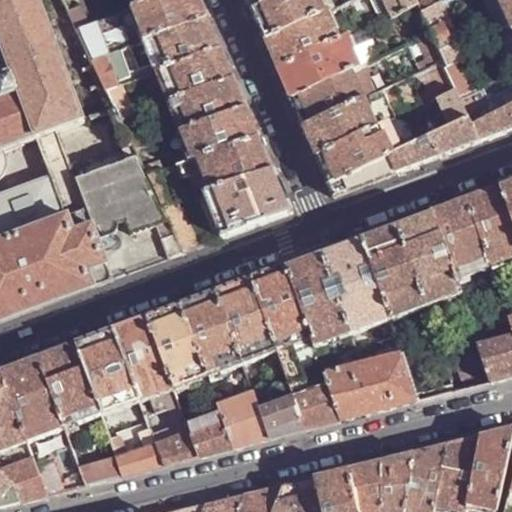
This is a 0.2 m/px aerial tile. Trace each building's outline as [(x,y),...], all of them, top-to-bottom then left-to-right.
[(0,0),(0,179),(2,177),(6,169),(5,160),(3,153),(38,140),(58,132),(85,122),(68,75),(47,21),(39,0),(0,0)] [(64,0),(39,0),(47,21),(70,12),(65,0),(64,0)] [(132,3),(134,9),(141,7),(138,0),(132,3)] [(134,9),(132,10),(146,43),(209,20),(200,0),(199,0),(159,0),(141,7),(134,9)] [(247,0),(250,4),(254,14),(283,0),(247,0)] [(261,30),(267,43),(325,16),(318,0),(283,0),(254,14),(261,30)] [(372,0),(383,23),(393,19),(384,0),(372,0)] [(416,0),(384,0),(393,19),(410,11),(419,6),(416,0)] [(429,0),(416,0),(419,6),(423,14),(433,8),(429,0)] [(484,0),(502,39),(511,33),(511,28),(499,0),(484,0)] [(511,0),(499,0),(511,28),(511,0)] [(82,6),(70,12),(79,30),(90,25),(82,6)] [(419,6),(410,11),(423,38),(432,34),(423,14),(419,6)] [(433,8),(423,14),(432,34),(444,62),(441,63),(445,70),(458,63),(461,61),(436,7),(433,8)] [(146,43),(132,10),(90,25),(79,30),(94,63),(107,57),(146,43)] [(108,92),(95,65),(94,63),(79,30),(70,12),(47,21),(68,75),(75,73),(93,120),(111,113),(114,124),(121,140),(125,151),(134,147),(122,121),(117,112),(113,103),(108,92)] [(361,30),(374,24),(371,17),(368,18),(365,12),(355,17),(361,30)] [(279,72),(343,42),(334,21),(330,13),(325,16),(267,43),(275,61),(279,72)] [(334,21),(343,42),(347,40),(354,37),(345,16),(334,21)] [(146,43),(158,74),(159,74),(221,50),(213,30),(209,20),(146,43)] [(423,38),(418,41),(430,69),(441,63),(444,62),(432,34),(423,38)] [(287,89),(292,101),(352,74),(361,70),(347,40),(343,42),(279,72),(287,89)] [(221,50),(159,74),(170,103),(171,103),(234,80),(226,61),(221,50)] [(107,57),(94,63),(95,65),(108,92),(120,87),(107,57)] [(430,69),(423,72),(435,102),(438,101),(455,92),(445,70),(441,63),(430,69)] [(458,99),(472,91),(458,63),(445,70),(455,92),(458,99)] [(511,106),(511,70),(472,91),(458,99),(468,120),(472,127),(511,106)] [(300,118),(305,131),(364,101),(352,74),(292,101),(300,118)] [(234,80),(171,103),(184,134),(248,110),(239,91),(234,80)] [(126,97),(123,87),(120,87),(108,92),(113,103),(126,97)] [(383,91),(364,101),(377,131),(396,121),(383,91)] [(438,101),(451,128),(468,120),(458,99),(455,92),(438,101)] [(312,146),(318,159),(377,131),(364,101),(305,131),(312,146)] [(326,177),(330,188),(390,158),(403,152),(430,139),(451,128),(438,101),(435,102),(396,121),(377,131),(318,159),(326,177)] [(511,106),(472,127),(480,144),(511,131),(511,106)] [(130,107),(117,112),(122,121),(133,118),(133,117),(130,107)] [(195,161),(198,160),(261,140),(253,122),(248,110),(184,134),(193,157),(195,161)] [(133,118),(122,121),(134,147),(137,153),(147,148),(133,118)] [(464,149),(480,144),(472,127),(468,120),(451,128),(430,139),(440,158),(464,149)] [(77,182),(58,132),(38,140),(52,178),(66,217),(87,209),(77,182)] [(440,158),(430,139),(403,152),(390,158),(398,175),(422,166),(440,158)] [(267,154),(261,140),(198,160),(211,193),(275,172),(267,154)] [(52,178),(0,196),(0,323),(6,321),(114,281),(95,231),(100,229),(102,236),(104,238),(109,240),(116,238),(118,235),(120,230),(127,227),(133,240),(159,229),(171,257),(180,253),(162,209),(148,177),(145,169),(141,158),(77,182),(87,209),(66,217),(52,178)] [(330,188),(335,198),(372,184),(398,175),(390,158),(330,188)] [(190,163),(177,167),(183,182),(186,181),(190,187),(197,197),(205,195),(211,193),(198,160),(195,161),(190,163)] [(145,169),(148,177),(161,172),(165,171),(162,163),(145,169)] [(162,209),(175,204),(161,172),(148,177),(162,209)] [(282,188),(275,172),(211,193),(205,195),(224,240),(293,214),(282,188)] [(511,184),(501,189),(511,220),(511,184)] [(468,202),(491,267),(511,259),(511,220),(501,189),(480,197),(468,202)] [(179,202),(175,204),(162,209),(180,253),(202,248),(179,202)] [(433,214),(456,281),(491,267),(468,202),(447,209),(433,214)] [(398,227),(426,308),(461,295),(456,281),(433,214),(413,222),(398,227)] [(363,241),(391,321),(426,308),(398,227),(376,236),(363,241)] [(338,250),(322,256),(351,336),(391,321),(363,241),(338,250)] [(303,264),(288,269),(313,340),(316,349),(351,336),(322,256),(303,264)] [(511,259),(491,267),(499,289),(511,283),(511,259)] [(278,354),(313,340),(288,269),(266,277),(253,282),(278,354)] [(234,289),(218,295),(244,367),(278,354),(253,282),(234,289)] [(209,380),(244,367),(218,295),(196,303),(183,308),(209,380)] [(461,295),(426,308),(431,324),(431,325),(466,312),(461,295)] [(175,392),(209,380),(183,308),(164,316),(149,321),(175,392)] [(132,328),(115,334),(141,404),(175,392),(149,321),(132,328)] [(78,348),(103,417),(141,404),(115,334),(102,339),(78,348)] [(511,338),(479,347),(484,363),(487,373),(492,385),(511,379),(511,338)] [(316,349),(313,340),(278,354),(294,398),(309,392),(303,375),(304,372),(316,368),(322,366),(322,365),(316,349)] [(354,345),(356,352),(358,351),(363,349),(362,346),(357,343),(354,345)] [(461,345),(449,350),(466,391),(477,389),(461,345)] [(57,356),(41,362),(66,430),(103,417),(78,348),(57,356)] [(404,407),(419,403),(415,391),(403,356),(363,366),(380,414),(404,407)] [(3,376),(28,445),(66,430),(41,362),(20,370),(3,376)] [(363,418),(380,414),(363,366),(326,376),(329,385),(343,423),(363,418)] [(0,377),(0,455),(28,445),(3,376),(0,377)] [(450,380),(415,391),(419,403),(456,394),(450,380)] [(327,427),(343,423),(329,385),(309,392),(294,398),(306,432),(327,427)] [(175,392),(141,404),(146,419),(181,407),(175,392)] [(258,445),(271,442),(260,411),(253,395),(219,407),(222,414),(236,451),(258,445)] [(260,411),(271,442),(292,436),(306,432),(294,398),(260,411)] [(146,419),(141,404),(103,417),(108,433),(118,430),(147,420),(146,419)] [(221,454),(236,451),(222,414),(187,425),(191,434),(200,460),(221,454)] [(118,430),(108,433),(117,459),(127,455),(118,430)] [(479,439),(468,504),(466,511),(473,511),(472,511),(473,505),(497,511),(511,444),(511,430),(495,435),(479,439)] [(185,464),(200,460),(191,434),(156,445),(156,446),(165,469),(185,464)] [(459,511),(458,511),(466,511),(468,504),(479,439),(459,444),(447,447),(435,502),(435,506),(459,511)] [(0,473),(33,459),(28,445),(0,455),(0,473)] [(127,455),(117,459),(119,464),(124,479),(141,475),(165,469),(156,446),(127,455)] [(427,452),(414,455),(405,511),(408,511),(417,511),(420,498),(435,502),(447,447),(427,452)] [(405,511),(414,455),(392,461),(382,463),(382,511),(405,511)] [(40,501),(48,499),(38,470),(36,465),(33,459),(0,473),(0,474),(17,491),(21,505),(25,505),(40,501)] [(348,472),(356,511),(382,511),(382,463),(361,469),(348,472)] [(83,475),(88,489),(107,484),(124,479),(119,464),(83,475)] [(58,496),(68,494),(57,465),(38,470),(48,499),(58,496)] [(77,491),(88,489),(83,475),(82,472),(71,475),(77,491)] [(330,476),(316,480),(322,511),(356,511),(348,472),(330,476)] [(0,510),(21,505),(17,491),(0,474),(0,510)] [(283,488),(278,503),(298,511),(322,511),(316,480),(298,484),(283,488)] [(245,498),(239,511),(274,511),(278,503),(283,488),(268,492),(245,498)] [(226,503),(205,508),(203,511),(239,511),(245,498),(226,503)] [(298,511),(278,503),(274,511),(298,511)]
